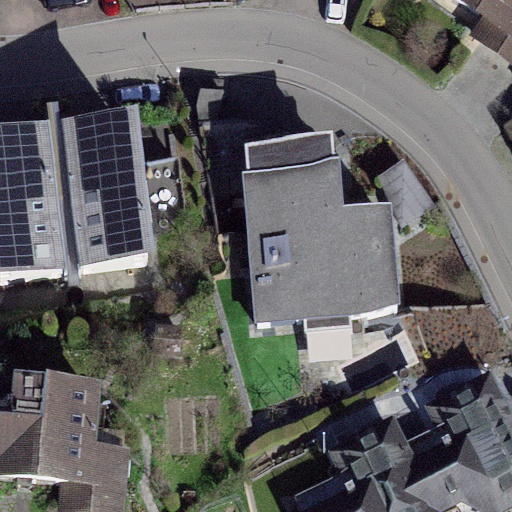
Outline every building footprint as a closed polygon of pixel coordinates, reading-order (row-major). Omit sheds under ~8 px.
[(511,0),(491,0),(488,4),(511,21),(511,0)] [(160,91),(74,103),(95,253),(180,241),(160,91)] [(74,103),(0,113),(0,198),(9,265),(95,253),(74,103)] [(431,178),(254,195),(266,326),(443,310),(431,178)] [(508,501),(511,499),(511,356),(510,351),(443,383),(453,404),(423,418),(462,500),(499,482),(508,501)] [(0,460),(76,467),(73,504),(136,509),(142,433),(111,431),(116,362),(34,355),(31,384),(0,381),(0,460)] [(467,511),(462,500),(423,418),(413,399),(352,429),(364,454),(302,484),(316,511),(467,511)]
